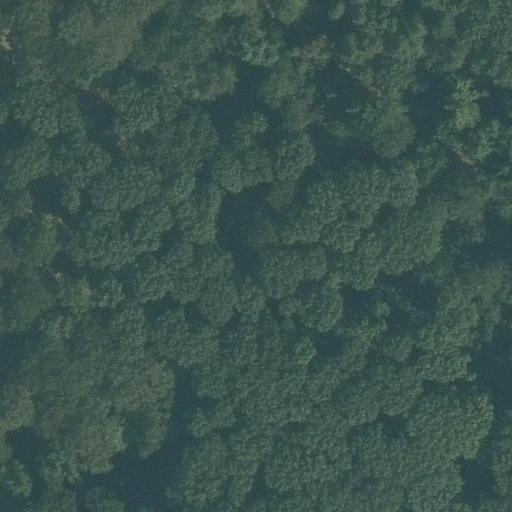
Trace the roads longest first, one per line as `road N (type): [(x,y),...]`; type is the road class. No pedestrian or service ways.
road 1 (track): [(266,0),(511,175)]
road 2 (track): [(165,384),(119,338),(61,220),(0,176)]
